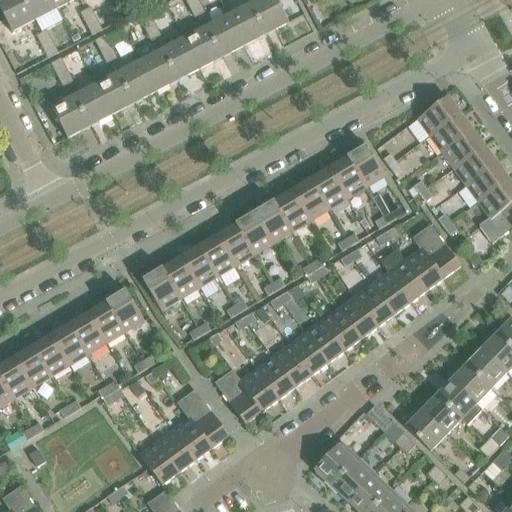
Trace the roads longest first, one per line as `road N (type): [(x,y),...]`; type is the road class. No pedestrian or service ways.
road 1 (residential): [(0,300),(479,51)]
road 2 (residential): [(447,0),(50,201)]
road 3 (residential): [(360,388),(265,466)]
